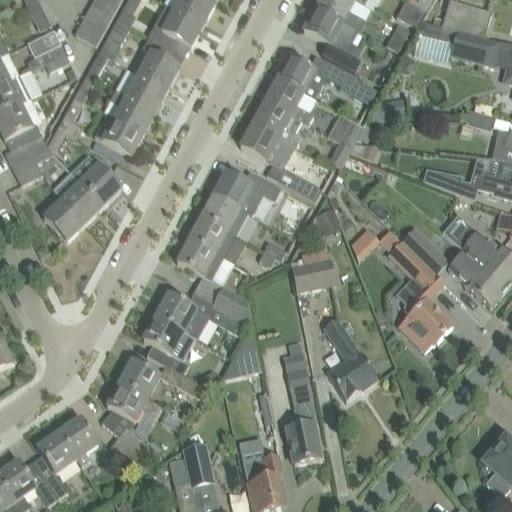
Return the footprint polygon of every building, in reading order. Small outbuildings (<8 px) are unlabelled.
[(21,0),(27,10),(38,4),(35,0),(21,0)] [(95,0),(91,10),(112,21),(117,12),(96,0),(95,0)] [(96,0),(117,12),(122,2),(119,0),(96,0)] [(130,0),(116,26),(129,32),(126,30),(141,0),(130,0)] [(200,0),(179,0),(172,14),(202,31),(215,8),(200,0)] [(346,0),(323,0),(316,13),(358,36),(364,25),(348,16),(354,5),(363,10),(363,9),(346,0)] [(346,0),(363,9),(368,0),(346,0)] [(408,1),(406,5),(427,16),(435,0),(420,0),(417,6),(408,1)] [(42,13),(38,4),(27,10),(31,18),(42,13)] [(434,21),(431,29),(483,44),(491,17),(490,16),(490,17),(450,4),(444,23),(434,21)] [(396,22),(418,33),(421,27),(427,16),(406,5),(396,22)] [(85,20),(106,31),(112,21),(91,10),(85,20)] [(346,58),(358,36),(316,13),(304,36),(346,58)] [(191,52),(202,31),(172,14),(167,24),(161,21),(155,32),(191,52)] [(80,29),(101,41),(106,31),(85,20),(80,29)] [(116,26),(98,58),(107,63),(107,62),(112,65),(129,32),(116,26)] [(501,48),(483,44),(431,29),(421,27),(418,33),(416,37),(420,39),(415,57),(449,67),(451,61),(494,72),(501,48)] [(396,56),(408,34),(398,28),(386,50),(396,56)] [(95,51),(101,41),(80,29),(74,39),(95,51)] [(0,63),(8,59),(8,58),(9,58),(0,39),(0,63)] [(65,59),(60,50),(26,65),(30,74),(65,59)] [(149,56),(136,79),(167,96),(179,73),(149,56)] [(98,58),(87,80),(95,84),(107,63),(98,58)] [(342,69),(359,78),(378,88),(384,78),(348,58),(342,69)] [(69,67),(65,59),(53,64),(45,68),(49,77),(69,67)] [(405,61),(402,72),(403,74),(409,75),(415,72),(416,63),(405,61)] [(289,62),(277,85),(314,105),(326,82),(289,62)] [(0,66),(0,90),(9,86),(0,66)] [(511,71),(506,71),(502,87),(511,89),(511,71)] [(136,79),(125,100),(155,117),(167,96),(136,79)] [(87,80),(74,102),(83,107),(95,84),(87,80)] [(0,90),(0,119),(31,104),(30,102),(30,101),(20,81),(19,82),(19,81),(0,90)] [(265,107),(302,127),(308,130),(313,120),(308,117),(314,105),(277,85),(265,107)] [(107,119),(106,120),(143,140),(155,117),(125,100),(124,100),(115,95),(110,105),(119,110),(113,122),(107,119)] [(74,102),(56,134),(65,139),(76,144),(83,132),(72,126),(83,107),(74,102)] [(378,115),(370,115),(370,124),(385,124),(407,120),(406,103),(382,106),(382,108),(378,108),(378,115)] [(468,114),(468,116),(493,123),(494,121),(492,120),(494,111),(476,106),(473,115),(468,114)] [(252,129),(295,152),(301,141),(295,138),(302,127),(265,107),(252,129)] [(22,109),(0,119),(0,134),(10,156),(5,158),(11,169),(47,152),(36,129),(33,130),(22,109)] [(490,136),(493,123),(468,116),(464,129),(490,136)] [(347,123),(340,119),(333,130),(327,141),(339,147),(351,154),(354,147),(363,131),(356,128),(347,123)] [(131,161),(143,140),(106,120),(94,141),(114,151),(131,161)] [(283,175),(295,152),(252,129),(240,151),(258,161),(266,165),(283,175),(277,185),(294,194),(315,205),(320,195),(283,175)] [(56,134),(47,152),(54,159),(65,139),(56,134)] [(511,170),(511,136),(511,137),(510,139),(499,136),(495,150),(507,153),(502,168),(511,170)] [(351,154),(339,147),(329,166),(341,172),(343,168),(350,156),(351,154)] [(351,154),(350,156),(355,159),(356,159),(359,161),(364,151),(355,147),(351,154)] [(47,152),(11,169),(16,180),(37,169),(36,168),(54,159),(47,152)] [(341,172),(338,178),(343,180),(348,171),(343,168),(341,172)] [(37,169),(16,180),(21,190),(39,181),(43,179),(37,169)] [(81,187),(104,211),(121,194),(98,170),(81,187)] [(226,177),(214,200),(248,219),(251,221),(263,199),(275,205),(281,194),(249,176),(243,187),(226,177)] [(511,187),(469,176),(465,189),(495,197),(494,200),(511,204),(511,187)] [(441,180),(436,192),(454,198),(458,186),(441,180)] [(62,206),(85,229),(104,211),(81,187),(62,206)] [(214,200),(201,223),(235,241),(248,219),(214,200)] [(67,247),(85,229),(62,206),(44,223),(67,247)] [(511,220),(499,217),(495,233),(511,237),(511,232),(511,220)] [(455,245),(468,228),(456,219),(443,236),(455,245)] [(201,223),(189,244),(223,263),(235,241),(201,223)] [(468,234),(455,248),(508,293),(511,288),(511,263),(509,261),(498,251),(497,252),(471,230),(468,234)] [(404,245),(403,246),(436,280),(448,268),(414,234),(404,245)] [(210,285),(223,263),(189,244),(177,267),(210,285)] [(456,264),(448,273),(466,289),(464,291),(475,300),(490,313),(508,293),(455,248),(451,244),(450,245),(463,256),(456,264)] [(274,262),(274,263),(280,266),(285,256),(280,252),(268,246),(262,256),(274,262)] [(391,257),(389,260),(412,283),(422,293),(406,309),(404,311),(411,319),(397,332),(400,334),(414,349),(425,359),(451,333),(440,322),(425,307),(444,288),(436,280),(403,246),(402,246),(401,248),(391,257)] [(306,257),(301,258),(303,269),(292,272),(297,297),(336,289),(331,263),(329,264),(326,253),(318,255),(315,255),(306,257)] [(270,270),(274,263),(274,262),(262,256),(258,264),(270,270)] [(212,309),(227,317),(249,329),(251,324),(248,308),(249,306),(222,291),(212,309)] [(168,299),(156,322),(195,343),(197,344),(209,321),(195,314),(186,309),(168,299)] [(243,340),(249,329),(227,317),(221,328),(243,340)] [(148,328),(143,337),(145,342),(144,345),(152,349),(154,351),(149,360),(147,359),(147,360),(169,373),(170,371),(184,379),(189,368),(189,367),(183,364),(195,343),(156,322),(153,327),(148,328)] [(239,349),(245,380),(261,377),(251,324),(249,329),(243,340),(239,349)] [(327,378),(335,390),(346,406),(378,385),(338,324),(324,333),(346,366),(327,378)] [(5,355),(1,346),(0,346),(0,375),(12,370),(11,367),(15,365),(9,353),(5,355)] [(125,378),(120,388),(148,403),(162,377),(134,361),(132,366),(128,366),(124,375),(125,378)] [(169,373),(163,383),(177,389),(200,401),(205,391),(205,390),(199,387),(184,379),(170,371),(169,373)] [(306,371),(286,375),(291,398),(298,432),(312,429),(317,428),(310,393),(306,371)] [(148,403),(120,388),(116,396),(112,395),(107,405),(109,408),(107,411),(135,427),(142,414),(156,422),(162,411),(148,403)] [(256,389),(265,430),(272,428),(263,388),(256,389)] [(68,432),(59,438),(81,470),(90,464),(85,457),(97,449),(80,423),(78,424),(74,422),(67,427),(68,432)] [(298,432),(287,434),(290,449),(294,469),(320,463),(316,444),(312,429),(298,432)] [(119,441),(152,470),(160,459),(130,434),(127,431),(119,441)] [(55,478),(76,463),(59,438),(37,453),(55,478)] [(144,479),(152,470),(119,441),(111,451),(124,463),(144,479)] [(511,447),(505,442),(484,468),(496,478),(487,488),(503,501),(511,491),(511,447)] [(207,448),(183,453),(186,469),(188,479),(190,487),(191,492),(213,487),(215,487),(207,448)] [(278,460),(244,468),(253,511),(284,511),(278,481),(283,480),(278,460)] [(3,476),(0,478),(0,486),(17,511),(29,511),(31,511),(24,500),(35,492),(18,466),(16,468),(12,465),(3,472),(3,476)] [(47,489),(57,504),(68,496),(57,481),(47,489)] [(0,511),(17,511),(0,486),(0,511)] [(190,487),(175,490),(179,510),(179,511),(195,511),(191,492),(190,487)] [(48,510),(57,504),(47,489),(38,496),(48,510)]
